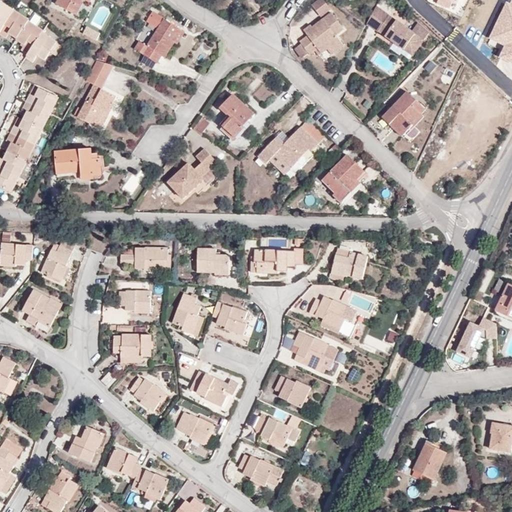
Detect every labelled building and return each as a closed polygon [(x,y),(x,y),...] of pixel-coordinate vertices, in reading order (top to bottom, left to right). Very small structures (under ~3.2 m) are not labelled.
[(90,3),(91,0),(58,0),(56,4),(77,15),(85,0),(90,3)] [(233,0),(231,0),(216,0),(210,9),(222,16),(233,0)] [(454,0),(437,0),(436,3),(451,9),(454,0)] [(511,0),(510,0),(508,4),(505,2),(488,39),(505,47),(500,58),(511,64),(511,0)] [(0,32),(14,11),(0,1),(0,32)] [(376,6),(367,23),(379,32),(390,16),(376,6)] [(29,21),(29,20),(14,11),(0,32),(0,34),(6,39),(9,33),(17,39),(29,21)] [(150,21),(159,28),(165,19),(155,13),(150,21)] [(318,56),(327,49),(339,40),(336,36),(344,30),(332,13),(323,19),(324,21),(317,27),(315,25),(312,27),(311,26),(304,31),(308,36),(300,42),(301,44),(308,53),(309,55),(315,51),(318,56)] [(416,51),(423,41),(412,32),(390,16),(379,32),(404,50),(408,44),(416,51)] [(174,43),(172,41),(180,29),(165,19),(159,28),(147,46),(140,41),(135,49),(157,63),(162,56),(165,58),(174,43)] [(42,32),(43,31),(29,21),(17,39),(16,39),(24,45),(21,50),(27,55),(42,32)] [(429,33),(418,24),(412,32),(423,41),(429,33)] [(177,45),(185,32),(180,29),(172,41),(174,43),(177,45)] [(57,43),(57,42),(42,32),(27,55),(34,60),(37,56),(45,60),(50,53),(57,43)] [(332,55),(343,46),(339,40),(327,49),(332,55)] [(56,57),(63,47),(57,43),(50,53),(56,57)] [(295,48),(302,58),(308,53),(301,44),(295,48)] [(404,50),(413,56),(416,51),(408,44),(404,50)] [(32,63),(34,60),(27,55),(25,58),(32,63)] [(114,66),(98,61),(92,73),(106,80),(114,66)] [(94,85),(102,89),(106,80),(92,73),(87,81),(94,85)] [(97,128),(105,112),(109,114),(115,103),(113,102),(116,96),(102,89),(94,85),(85,103),(86,103),(82,110),(79,108),(75,115),(97,128)] [(39,88),(34,86),(31,94),(38,97),(39,95),(37,93),(39,88)] [(38,97),(31,94),(26,102),(51,114),(59,98),(39,88),(37,93),(39,95),(38,97)] [(390,124),(393,121),(405,133),(413,124),(412,123),(426,110),(407,92),(383,117),(390,124)] [(254,114),(233,95),(221,109),(228,115),(229,115),(232,117),(223,127),(234,137),(254,114)] [(24,120),(43,130),(51,114),(26,102),(23,110),(28,112),(24,120)] [(97,128),(100,130),(109,114),(105,112),(97,128)] [(209,123),(202,118),(194,128),(202,134),(209,123)] [(20,128),(15,125),(10,134),(35,146),(43,130),(24,120),(20,128)] [(390,124),(402,136),(405,133),(393,121),(390,124)] [(289,140),(285,144),(278,137),(259,157),(267,164),(278,153),(293,167),(311,149),(313,151),(319,144),(301,127),(289,140)] [(289,140),(281,133),(278,137),(285,144),(289,140)] [(27,162),(35,146),(10,134),(7,141),(14,144),(12,147),(10,147),(8,152),(27,162)] [(14,144),(7,141),(2,149),(8,152),(10,147),(12,147),(14,144)] [(202,162),(196,167),(205,177),(219,163),(205,148),(196,155),(202,162)] [(94,175),(93,172),(102,171),(101,159),(97,159),(97,154),(92,154),(92,149),(55,152),(58,174),(82,172),(82,176),(94,175)] [(4,159),(0,157),(0,168),(19,178),(27,162),(8,152),(4,159)] [(352,193),(348,189),(358,180),(365,172),(348,155),(331,172),(326,168),(315,179),(320,184),(324,181),(336,193),(334,195),(341,203),(352,193)] [(205,177),(189,162),(168,182),(183,197),(193,188),(199,193),(213,179),(216,182),(227,171),(219,163),(205,177)] [(0,187),(12,193),(19,178),(0,168),(0,187)] [(352,193),(361,183),(358,180),(348,189),(352,193)] [(26,259),(32,260),(33,245),(1,243),(0,264),(0,265),(16,266),(25,266),(26,259)] [(73,251),(55,243),(42,272),(62,281),(69,266),(67,265),(73,251)] [(144,268),(145,270),(166,271),(166,261),(168,261),(168,254),(168,248),(136,247),(136,250),(135,255),(123,255),(121,255),(121,264),(135,264),(135,267),(144,268)] [(294,251),(255,250),(255,256),(254,262),(257,262),(257,272),(278,273),(278,272),(287,272),(287,267),(295,267),(295,265),(303,265),(303,248),(294,247),(294,251)] [(215,272),(215,274),(229,274),(229,255),(217,255),(217,249),(198,249),(198,272),(215,272)] [(363,279),(368,256),(338,249),(332,273),(333,274),(332,278),(343,281),(345,274),(363,279)] [(511,286),(508,284),(500,280),(494,292),(503,296),(496,310),(511,318),(511,286)] [(62,305),(35,290),(33,293),(25,307),(23,310),(30,314),(26,321),(34,326),(38,320),(50,327),(62,305)] [(135,311),(135,313),(147,313),(148,303),(151,303),(152,291),(126,290),(126,292),(120,291),(119,305),(126,305),(126,311),(135,311)] [(29,291),(21,305),(25,307),(33,293),(29,291)] [(184,327),(183,331),(193,335),(200,315),(198,315),(201,307),(195,304),(197,298),(185,294),(174,323),(184,327)] [(343,316),(348,306),(325,296),(322,301),(316,299),(310,312),(324,319),(321,325),(339,333),(346,318),(343,316)] [(374,302),(368,300),(366,307),(372,309),(374,302)] [(244,323),(248,312),(218,302),(213,315),(218,317),(216,324),(225,327),(225,329),(244,335),(248,324),(244,323)] [(12,315),(16,308),(11,305),(7,312),(12,315)] [(205,317),(200,315),(193,335),(198,336),(205,317)] [(480,336),(485,339),(497,339),(497,323),(484,318),(483,318),(479,326),(471,323),(457,352),(470,358),(480,336)] [(328,357),(324,355),(329,344),(300,331),(294,345),(300,347),(297,353),(294,360),(321,372),(328,357)] [(114,352),(121,352),(121,357),(142,357),(152,357),(152,336),(114,336),(114,352)] [(335,360),(339,349),(329,344),(324,355),(328,357),(335,360)] [(345,367),(350,358),(343,354),(338,363),(345,367)] [(10,378),(16,364),(4,358),(1,363),(0,362),(0,391),(4,393),(11,379),(10,378)] [(206,396),(205,398),(222,406),(229,393),(233,395),(238,384),(231,380),(229,384),(206,373),(206,374),(200,372),(191,389),(206,396)] [(109,386),(115,378),(109,373),(103,381),(109,386)] [(276,390),(281,392),(279,396),(302,407),(311,388),(282,376),(276,390)] [(146,378),(144,380),(139,377),(131,389),(136,392),(134,394),(142,400),(141,402),(154,411),(166,392),(146,378)] [(204,444),(214,424),(191,413),(190,415),(184,412),(176,428),(184,431),(184,433),(191,436),(191,437),(204,444)] [(295,447),(302,432),(272,418),(271,421),(261,416),(255,429),(265,433),(264,435),(271,439),(271,440),(285,447),(287,443),(295,447)] [(493,434),(491,447),(499,448),(509,451),(511,438),(511,427),(493,424),(492,434),(493,434)] [(78,436),(71,454),(91,462),(98,446),(100,447),(106,434),(89,427),(83,438),(78,436)] [(511,455),(511,438),(509,451),(499,448),(498,453),(511,455)] [(22,449),(7,440),(2,447),(17,457),(22,449)] [(433,477),(444,455),(427,446),(415,468),(433,477)] [(15,465),(13,464),(17,457),(2,447),(0,451),(0,489),(2,491),(12,474),(11,473),(15,465)] [(123,473),(137,479),(140,472),(143,466),(137,463),(139,458),(117,448),(108,468),(122,474),(123,473)] [(267,481),(270,477),(279,481),(284,470),(252,455),(251,457),(246,454),(240,467),(245,470),(243,474),(252,478),(252,479),(265,486),(267,481)] [(73,476),(63,470),(59,476),(68,483),(71,479),(73,476)] [(147,470),(145,475),(140,472),(137,479),(133,486),(148,492),(147,494),(162,500),(170,480),(147,470)] [(7,494),(17,478),(12,474),(2,491),(7,494)] [(71,479),(68,483),(59,476),(42,504),(55,511),(61,511),(68,502),(70,502),(80,485),(71,479)] [(267,481),(277,486),(279,481),(270,477),(267,481)] [(195,499),(191,504),(187,501),(178,511),(203,511),(207,507),(197,500),(195,499)]
